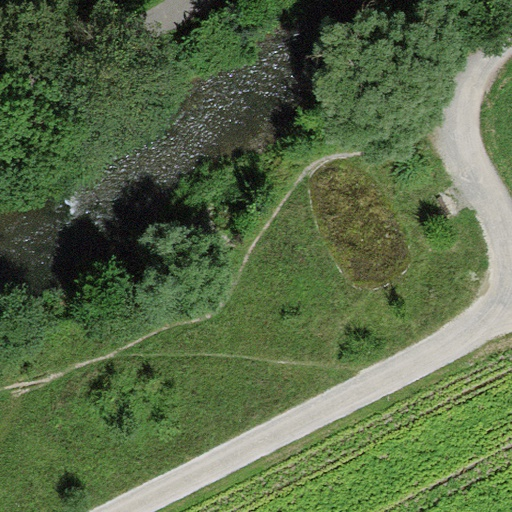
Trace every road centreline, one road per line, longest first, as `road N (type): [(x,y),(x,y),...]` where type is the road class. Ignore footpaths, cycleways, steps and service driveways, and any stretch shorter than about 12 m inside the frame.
road 1 (track): [(108,511),(511,310)]
road 2 (track): [(0,100),(110,46),(177,0)]
road 3 (track): [(511,218),(454,116),(511,66)]
